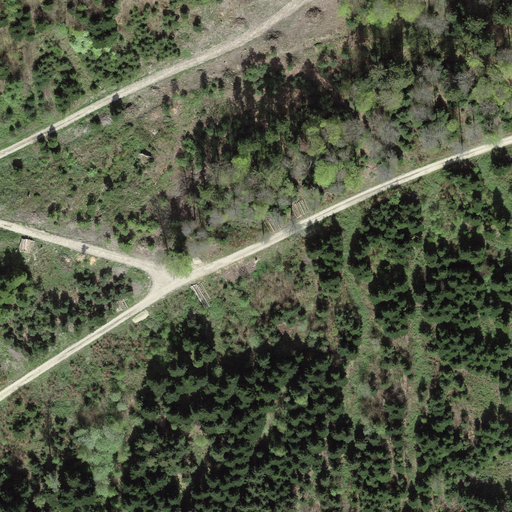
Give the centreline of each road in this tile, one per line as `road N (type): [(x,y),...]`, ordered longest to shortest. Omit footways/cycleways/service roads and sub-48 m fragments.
road 1 (track): [(511,137),(383,180),(197,269),(0,399)]
road 2 (track): [(285,0),(0,158)]
road 3 (track): [(0,218),(197,269)]
